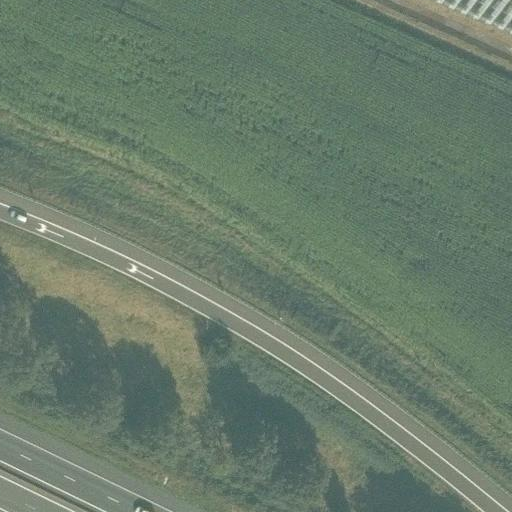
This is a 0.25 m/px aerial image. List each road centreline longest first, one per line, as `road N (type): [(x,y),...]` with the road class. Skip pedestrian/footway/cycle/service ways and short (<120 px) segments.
road 1 (motorway): [(501,511),(429,452),(238,320),(160,277),(0,212)]
road 2 (motorway): [(145,511),(0,440)]
